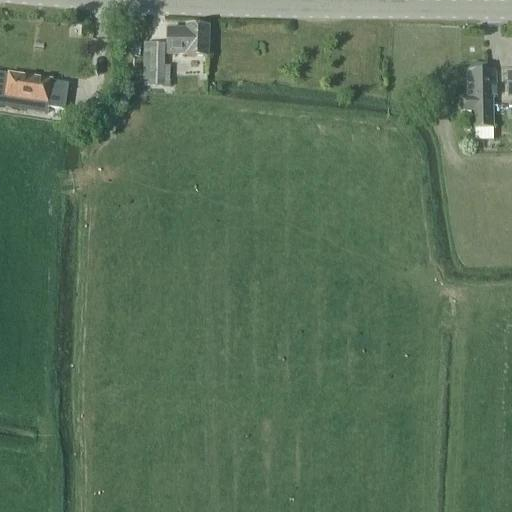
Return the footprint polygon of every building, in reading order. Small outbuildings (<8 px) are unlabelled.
[(184,57),(208,58),(209,27),(186,26),(185,31),(167,30),(166,55),(184,56),(184,57)] [(144,44),(143,82),(146,86),(145,94),(163,94),(163,88),(169,88),(169,67),(164,67),(165,45),(144,44)] [(492,128),(491,97),(496,97),(495,71),(486,71),(487,65),(471,64),(471,72),(466,72),(468,100),(463,100),(459,105),(460,110),(464,114),(472,114),(473,129),(492,128)] [(0,107),(46,115),(47,109),(61,111),(65,84),(51,82),(51,81),(8,75),(0,74),(0,107)] [(91,119),(107,106),(98,94),(81,107),(91,119)]
